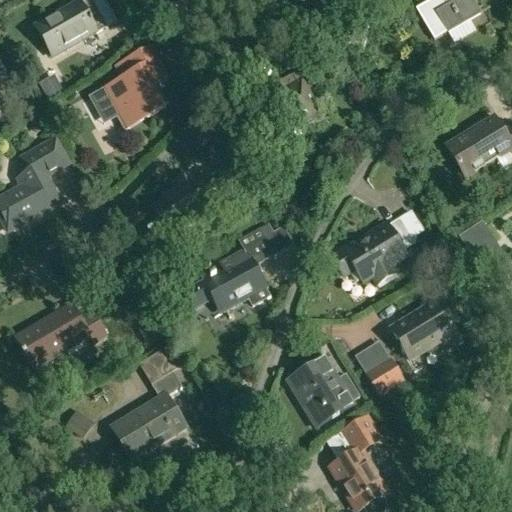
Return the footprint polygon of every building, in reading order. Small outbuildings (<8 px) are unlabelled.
[(91,0),(83,0),(77,3),(34,27),(52,58),(95,35),(107,29),(91,0)] [(156,0),(162,13),(182,2),(187,0),(156,0)] [(431,0),(415,10),(433,40),(480,13),(472,0),(431,0)] [(454,36),(462,50),(484,36),(476,23),(454,36)] [(358,25),(354,40),(342,36),(339,49),(363,56),(371,29),(358,25)] [(96,112),(109,105),(124,132),(165,108),(154,89),(168,81),(150,49),(115,69),(122,81),(89,100),(96,112)] [(350,70),(353,57),(333,50),(328,62),(350,70)] [(277,85),(266,90),(287,126),(290,132),(319,117),(317,115),(322,113),(317,104),(315,105),(301,80),(298,74),(277,85)] [(64,95),(54,76),(37,85),(47,103),(64,95)] [(22,116),(39,107),(31,94),(15,102),(22,116)] [(79,114),(84,133),(98,129),(93,110),(79,114)] [(31,139),(47,131),(40,116),(23,125),(31,139)] [(511,127),(503,133),(494,119),(446,149),(466,180),(496,161),(503,171),(511,165),(511,127)] [(5,199),(0,201),(0,221),(7,233),(14,230),(33,219),(59,205),(45,179),(68,166),(55,143),(20,162),(17,181),(22,190),(5,199)] [(240,196),(250,190),(241,173),(231,178),(240,196)] [(204,219),(199,211),(219,200),(205,174),(185,184),(182,180),(173,185),(175,190),(161,198),(162,201),(152,205),(169,237),(204,219)] [(260,195),(243,202),(250,215),(266,208),(260,195)] [(343,253),(331,261),(343,281),(355,274),(362,284),(370,279),(375,289),(398,276),(392,266),(406,258),(404,254),(415,247),(417,238),(424,233),(412,213),(400,220),(388,226),(343,253)] [(511,269),(482,224),(459,240),(491,290),(511,276),(511,269)] [(283,228),(264,238),(260,231),(239,242),(244,252),(226,262),(230,268),(183,293),(194,313),(212,303),(218,315),(246,300),(251,309),(269,299),(253,269),(295,248),(283,228)] [(448,248),(435,256),(443,270),(457,262),(448,248)] [(407,363),(455,334),(437,303),(388,331),(391,334),(378,342),(389,359),(401,352),(407,363)] [(72,308),(15,342),(23,355),(22,356),(24,359),(25,358),(33,371),(89,338),(94,346),(108,338),(94,314),(80,322),(72,308)] [(138,332),(148,348),(163,339),(153,323),(138,332)] [(287,385),(298,404),(314,430),(355,406),(353,402),(359,398),(345,376),(339,380),(328,360),(287,385)] [(391,362),(365,378),(379,401),(389,395),(381,382),(397,372),(391,362)] [(111,431),(130,462),(182,429),(166,401),(182,390),(172,374),(151,387),(159,402),(111,431)] [(77,413),(66,429),(82,441),(94,425),(77,413)] [(354,511),(358,511),(362,510),(362,511),(384,511),(385,510),(384,506),(380,499),(386,495),(360,454),(378,443),(365,422),(342,436),(326,447),(337,466),(329,471),(354,511)]
